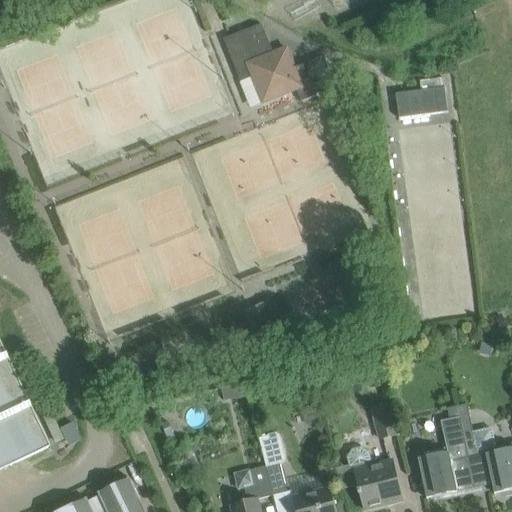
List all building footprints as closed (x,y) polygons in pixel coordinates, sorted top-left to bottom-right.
[(224,40),(239,79),(251,74),(263,104),(296,91),(301,103),(336,89),(324,57),(295,69),(287,49),(273,54),(262,24),(224,40)] [(443,79),(420,82),(421,91),(396,95),(399,119),(448,113),(443,79)] [(228,318),(238,342),(278,326),(269,302),(228,318)] [(0,470),(47,448),(0,349),(0,470)] [(242,397),(239,384),(221,388),(224,401),(242,397)] [(458,407),(475,489),(492,485),(494,495),(505,492),(506,497),(511,496),(511,449),(510,444),(495,448),(491,429),(474,433),(468,405),(458,407)] [(373,410),(380,440),(397,435),(390,406),(373,410)] [(475,489),(458,407),(447,409),(450,420),(442,422),(449,453),(418,459),(422,480),(426,499),(437,497),(438,502),(458,498),(456,493),(475,489)] [(259,439),(266,467),(273,496),(287,493),(280,464),(283,463),(286,459),(280,436),(275,433),(268,435),(268,436),(259,439)] [(337,469),(342,489),(358,484),(360,491),(358,491),(359,495),(361,495),(365,511),(389,505),(388,502),(402,498),(392,459),(371,464),(368,453),(361,448),(352,450),(347,458),(349,466),(337,469)] [(273,496),(266,467),(250,471),(250,475),(241,477),(244,488),(248,502),(230,506),(231,511),(260,511),(258,500),(273,496)] [(59,511),(145,511),(129,479),(98,494),(99,496),(88,501),(87,499),(59,511)] [(292,497),(295,511),(336,511),(331,488),(292,497)]
